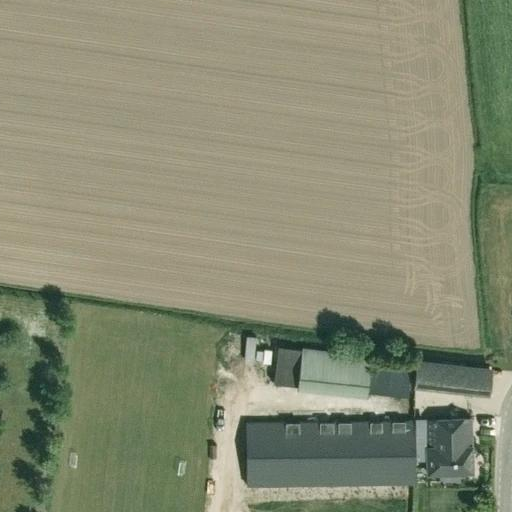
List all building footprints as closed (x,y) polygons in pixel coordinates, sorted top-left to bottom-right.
[(242,347),(243,368),(255,368),(254,347),(242,347)] [(302,348),(302,350),(278,347),(274,383),(298,386),(298,391),(369,399),(369,394),(408,397),(410,369),(372,366),(373,356),(302,348)] [(413,388),(489,396),(492,367),(416,358),(413,388)] [(427,420),(428,473),(473,472),(471,419),(427,420)] [(246,423),(247,487),(416,485),(416,421),(246,423)]
